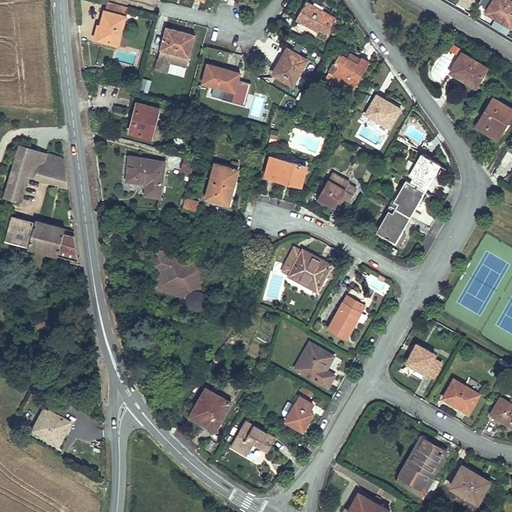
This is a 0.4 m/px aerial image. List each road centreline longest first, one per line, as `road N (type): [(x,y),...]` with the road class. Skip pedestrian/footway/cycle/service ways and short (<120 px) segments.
road 1 (secondary): [(125,387),(97,305),(60,0)]
road 2 (residential): [(422,285),(473,195),(471,163),(357,0)]
road 3 (residential): [(265,222),(307,223),(422,285)]
road 4 (residential): [(511,453),(367,378)]
road 5 (secondary): [(263,511),(198,470),(140,411)]
